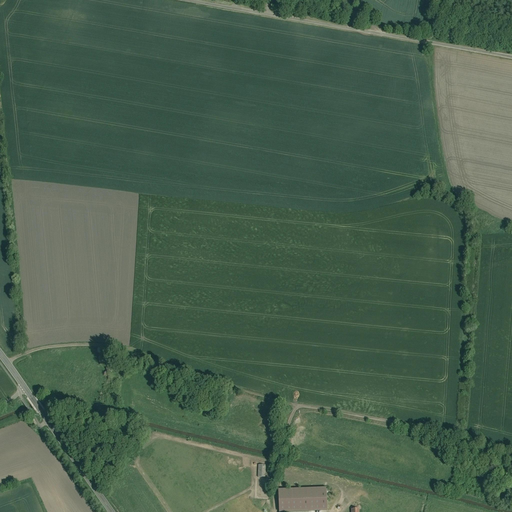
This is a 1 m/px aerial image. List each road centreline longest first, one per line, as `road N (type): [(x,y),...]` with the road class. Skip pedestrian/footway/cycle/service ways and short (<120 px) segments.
road 1 (track): [(511,448),(428,424),(289,401),(124,344),(61,342),(6,359)]
road 2 (unclassified): [(184,0),(511,58)]
road 3 (tertiary): [(0,351),(112,511)]
